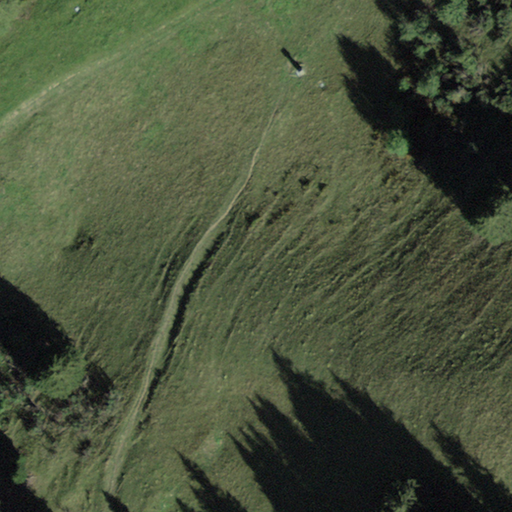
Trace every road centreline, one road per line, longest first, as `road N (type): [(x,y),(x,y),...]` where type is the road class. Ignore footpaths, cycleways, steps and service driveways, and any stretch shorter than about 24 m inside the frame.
road 1 (track): [(114,511),(112,472),(185,279),(262,139)]
road 2 (track): [(218,0),(84,74),(0,135)]
